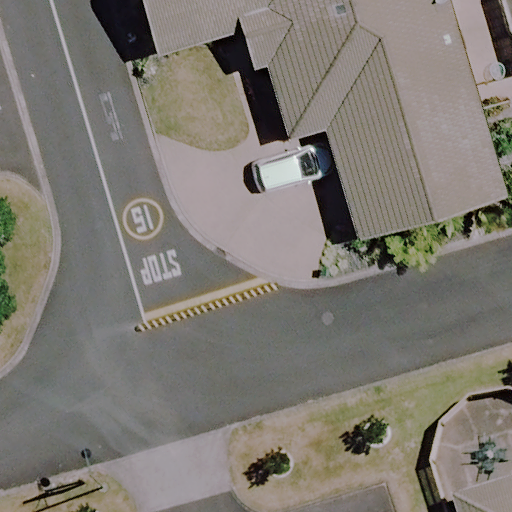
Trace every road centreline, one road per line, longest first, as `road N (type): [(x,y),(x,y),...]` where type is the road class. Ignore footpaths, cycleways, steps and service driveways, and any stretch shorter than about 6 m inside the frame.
road 1 (residential): [(47,0),(159,381)]
road 2 (residential): [(159,381),(511,282)]
road 3 (residential): [(0,429),(159,381)]
